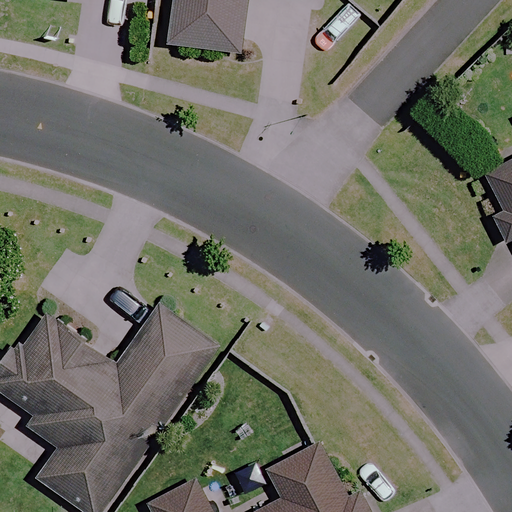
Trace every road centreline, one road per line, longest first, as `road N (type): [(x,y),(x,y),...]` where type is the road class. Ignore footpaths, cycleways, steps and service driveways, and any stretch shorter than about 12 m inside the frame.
road 1 (residential): [(511,475),(363,307),(261,232)]
road 2 (residential): [(465,0),(261,232)]
road 3 (residential): [(261,232),(60,139),(0,128)]
